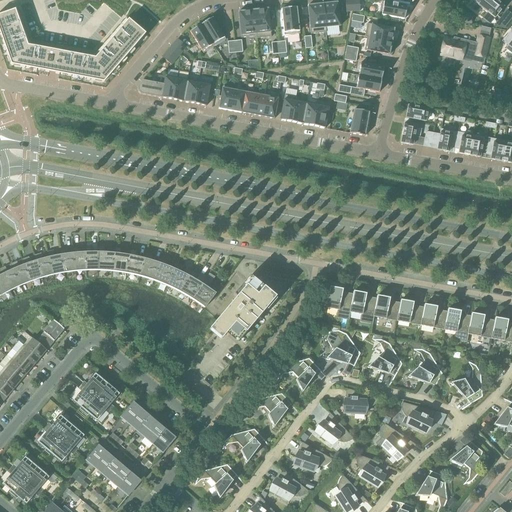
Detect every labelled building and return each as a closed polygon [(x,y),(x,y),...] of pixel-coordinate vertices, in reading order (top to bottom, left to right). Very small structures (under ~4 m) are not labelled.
[(471,0),(478,5),(478,6),(487,13),(483,18),(490,24),(503,7),(493,0),(471,0)] [(381,1),(379,15),(381,15),(404,20),(406,6),(384,2),(381,1)] [(337,3),(322,4),(325,28),(340,26),(337,3)] [(308,6),(311,34),(326,33),(325,28),(322,4),(308,6)] [(297,8),(281,9),(284,36),(287,35),(288,43),(299,42),(298,34),(299,34),(297,8)] [(256,37),(255,37),(256,39),(271,37),(268,9),(253,10),(256,37)] [(15,10),(0,15),(0,35),(10,64),(11,65),(12,65),(12,66),(37,70),(42,71),(49,72),(55,74),(59,74),(102,82),(103,82),(104,82),(145,34),(128,20),(95,58),(28,46),(15,10)] [(256,37),(253,10),(238,12),(241,38),(255,37),(256,37)] [(351,21),(363,24),(364,17),(352,14),(351,21)] [(212,18),(201,25),(214,47),(226,40),(212,18)] [(500,19),(494,26),(506,29),(509,26),(500,19)] [(364,37),(367,38),(367,37),(392,42),(394,29),(367,24),(364,37)] [(203,54),(214,47),(201,25),(190,32),(203,54)] [(511,31),(502,41),(508,46),(505,49),(511,54),(511,31)] [(305,49),(312,48),(311,36),(304,37),(305,49)] [(474,53),(473,55),(485,58),(489,39),(478,36),(476,44),(474,53)] [(367,38),(364,50),(389,55),(392,42),(367,37),(367,38)] [(444,38),(440,55),(455,59),(456,55),(462,56),(463,51),(474,53),(476,44),(459,39),(458,42),(444,38)] [(177,39),(173,45),(182,52),(187,47),(177,39)] [(234,41),(236,53),(243,52),(241,40),(234,41)] [(236,53),(234,41),(227,42),(229,54),(236,53)] [(285,41),(278,42),(279,54),(286,53),(285,41)] [(279,54),(278,42),(271,43),(272,55),(279,54)] [(345,53),(357,55),(358,49),(346,46),(345,53)] [(171,47),(166,52),(176,60),(180,55),(171,47),(172,47),(171,47)] [(171,65),(176,60),(166,52),(162,58),(171,65)] [(357,55),(345,53),(344,60),(355,62),(357,55)] [(361,63),(358,76),(381,80),(384,67),(361,63)] [(165,75),(163,85),(164,85),(161,98),(173,100),(177,78),(165,75)] [(379,93),(381,80),(358,76),(356,89),(379,93)] [(173,100),(183,102),(187,80),(177,78),(173,100)] [(198,79),(198,81),(198,82),(194,104),(206,107),(210,81),(198,79)] [(183,102),(194,104),(198,82),(198,81),(187,80),(183,102)] [(140,94),(142,95),(143,95),(145,95),(145,96),(145,95),(147,96),(148,96),(150,96),(150,97),(151,96),(153,97),(152,97),(153,97),(155,97),(156,97),(158,98),(160,98),(161,98),(164,85),(163,85),(143,81),(142,81),(141,83),(141,82),(140,83),(141,83),(139,85),(139,84),(139,85),(138,87),(137,87),(138,87),(137,89),(137,90),(138,92),(140,94)] [(338,92),(349,94),(351,88),(339,85),(338,92)] [(218,109),(230,111),(234,89),(223,86),(218,109)] [(241,113),(245,91),(234,89),(230,111),(241,113)] [(241,113),(251,115),(256,93),(245,91),(241,113)] [(251,115),(262,117),(266,95),(256,93),(251,115)] [(274,120),(278,97),(266,95),(262,117),(274,120)] [(296,100),(297,98),(284,95),(280,121),(291,123),(296,100)] [(333,102),(345,104),(346,97),(335,95),(333,102)] [(296,100),(291,123),(302,125),(306,102),(296,100)] [(317,104),(316,104),(306,102),(302,125),(313,127),(317,104)] [(317,102),(316,104),(317,104),(313,127),(324,129),(329,104),(317,102)] [(408,106),(405,118),(412,120),(419,121),(425,122),(427,110),(408,106)] [(354,110),(349,134),(364,137),(369,113),(354,110)] [(402,136),(400,143),(412,145),(412,144),(416,126),(404,124),(403,129),(402,129),(401,136),(402,136)] [(437,149),(437,150),(449,152),(453,153),(453,148),(454,148),(457,133),(441,130),(440,135),(437,149)] [(426,133),(423,146),(430,148),(433,134),(426,133)] [(457,133),(454,148),(459,149),(458,154),(463,155),(469,156),(472,136),(457,133)] [(433,134),(430,148),(437,149),(440,135),(433,134)] [(472,136),(469,156),(479,158),(480,153),(485,154),(488,139),(472,136)] [(488,139),(485,154),(491,155),(490,160),(501,162),(504,142),(488,139)] [(501,162),(506,163),(511,164),(511,159),(511,143),(504,142),(501,162)] [(73,255),(75,271),(81,270),(86,270),(85,254),(80,254),(79,247),(72,248),(73,255)] [(85,254),(86,270),(93,270),(97,270),(98,254),(92,254),(92,247),(85,247),(85,254)] [(98,254),(97,270),(104,270),(112,271),(113,255),(104,254),(105,247),(98,247),(98,254)] [(61,256),(63,272),(70,271),(75,271),(73,255),(67,255),(66,248),(59,250),(60,256),(61,256)] [(113,255),(112,271),(119,272),(126,273),(129,257),(120,256),(121,248),(114,248),(113,255)] [(48,259),(52,275),(59,273),(63,272),(61,256),(60,256),(55,257),(53,250),(47,252),(48,259)] [(129,257),(126,273),(133,274),(140,276),(144,261),(144,260),(136,258),(137,251),(130,250),(129,257)] [(36,262),(41,278),(48,276),(52,275),(48,259),(43,260),(41,253),(34,255),(36,262)] [(159,265),(151,262),(153,255),(146,253),(144,260),(144,261),(140,276),(147,278),(152,280),(154,280),(159,265)] [(25,266),(30,281),(37,279),(41,278),(36,262),(31,264),(29,257),(22,259),(24,266),(25,266)] [(166,285),(167,286),(174,271),(166,267),(168,261),(161,258),(159,265),(154,280),(160,283),(166,285)] [(13,271),(20,285),(26,283),(30,281),(25,266),(24,266),(19,268),(16,262),(10,264),(13,271)] [(179,291),(180,292),(188,277),(180,274),(183,267),(176,264),(174,271),(167,286),(173,288),(179,291)] [(2,276),(9,290),(16,287),(20,285),(13,271),(8,273),(5,267),(0,269),(0,272),(2,276)] [(191,298),(193,299),(201,285),(194,281),(197,275),(191,271),(188,277),(180,292),(186,295),(191,298)] [(205,280),(201,285),(193,299),(198,303),(205,308),(215,295),(207,289),(215,277),(209,273),(205,280)] [(221,340),(225,335),(236,345),(275,298),(259,285),(267,276),(256,275),(253,279),(249,276),(240,287),(232,296),(236,298),(211,328),(209,330),(221,340)] [(0,295),(1,295),(5,293),(7,291),(8,291),(9,290),(2,276),(0,276),(0,295)] [(353,296),(352,296),(342,294),(342,290),(329,288),(326,308),(338,310),(336,318),(349,320),(350,313),(353,296)] [(353,292),(352,296),(353,296),(350,313),(361,315),(360,322),(372,325),(374,317),(373,317),(376,300),(365,298),(366,294),(353,292)] [(377,296),(376,300),(373,317),(374,317),(397,321),(400,305),(399,305),(389,303),(390,299),(377,296)] [(400,301),(399,305),(400,305),(397,321),(420,326),(423,309),(412,307),(413,303),(400,301)] [(424,305),(423,309),(420,326),(444,330),(447,314),(436,312),(437,308),(424,305)] [(447,310),(447,314),(444,330),(455,332),(454,340),(466,342),(468,335),(467,335),(471,318),(470,318),(460,316),(460,312),(447,310)] [(471,314),(470,318),(471,318),(467,335),(468,335),(491,339),(494,322),(483,320),(484,316),(471,314)] [(494,318),(494,322),(491,339),(511,342),(511,325),(507,325),(508,321),(494,318)] [(36,342),(46,351),(63,330),(53,321),(36,342)] [(353,366),(349,375),(350,376),(360,354),(346,335),(338,331),(329,332),(330,332),(327,339),(331,347),(335,349),(326,359),(347,365),(348,364),(353,366)] [(39,359),(46,351),(36,342),(30,337),(23,345),(39,359)] [(390,385),(402,364),(389,345),(381,340),(373,340),(372,340),(380,344),(384,353),(380,359),(377,358),(367,368),(388,375),(389,374),(394,376),(389,385),(390,385)] [(12,349),(17,353),(33,366),(39,359),(23,345),(22,344),(19,341),(12,349)] [(430,395),(442,374),(429,354),(422,350),(413,350),(420,354),(424,362),(420,369),(418,368),(407,377),(429,385),(429,383),(434,386),(430,395)] [(26,374),(33,366),(17,353),(10,361),(26,374)] [(325,377),(325,376),(309,359),(286,366),(280,372),(277,380),(283,374),(292,373),(298,378),(296,380),(302,393),(315,375),(314,374),(318,370),(325,377)] [(10,361),(3,369),(19,382),(26,374),(10,361)] [(462,410),(482,397),(480,373),(475,366),(468,362),(472,369),(472,378),(465,383),(464,380),(450,384),(465,400),(467,399),(470,404),(461,409),(462,410)] [(0,372),(0,378),(13,390),(19,382),(3,369),(0,372)] [(81,385),(96,398),(107,384),(95,374),(87,384),(84,382),(81,385)] [(0,392),(6,398),(13,390),(0,378),(0,392)] [(119,394),(107,384),(96,398),(111,410),(114,407),(111,404),(119,394)] [(85,411),(96,398),(81,385),(78,388),(81,391),(73,401),(85,411)] [(378,400),(379,398),(379,397),(343,389),(343,390),(346,391),(345,400),(344,400),(344,413),(365,415),(365,409),(367,408),(368,408),(370,408),(371,407),(373,407),(374,406),(375,405),(376,404),(377,402),(378,401),(378,400)] [(297,412),(298,412),(281,394),(258,400),(252,406),(249,414),(255,409),(264,407),(270,413),(268,415),(274,428),(287,410),(286,409),(290,405),(297,412)] [(111,410),(96,398),(85,411),(96,421),(105,411),(108,414),(111,410)] [(511,403),(502,398),(502,399),(510,403),(508,408),(506,408),(493,426),(507,428),(508,425),(511,427),(511,403)] [(121,417),(129,424),(141,410),(133,403),(121,417)] [(430,421),(441,426),(446,415),(402,403),(401,404),(401,405),(401,407),(401,408),(401,410),(402,411),(402,413),(403,414),(404,415),(405,416),(406,417),(407,418),(408,419),(406,425),(425,434),(431,422),(430,421)] [(149,417),(141,410),(129,424),(137,431),(149,417)] [(353,440),(353,439),(335,419),(331,415),(328,412),(327,412),(329,415),(324,422),(323,422),(315,432),(332,445),(335,440),(337,441),(338,442),(340,442),(341,443),(343,443),(344,443),(346,443),(347,442),(349,442),(350,441),(351,440),(353,440)] [(49,423),(46,427),(61,439),(72,426),(60,416),(52,426),(49,423)] [(157,423),(149,417),(137,431),(145,438),(157,423)] [(157,423),(145,438),(152,444),(164,430),(157,423)] [(385,441),(386,442),(381,447),(397,461),(406,452),(405,451),(412,444),(415,446),(415,445),(384,424),(384,425),(383,426),(383,427),(382,429),(382,430),(382,432),(382,433),(382,435),(382,436),(383,437),(383,439),(384,440),(385,441)] [(72,426),(61,439),(76,452),(78,449),(75,446),(84,436),(72,426)] [(49,453),(61,439),(46,427),(43,430),(46,432),(37,442),(49,453)] [(173,437),(164,430),(152,444),(162,453),(168,446),(166,444),(173,437)] [(270,448),(270,447),(254,430),(231,436),(225,442),(222,450),(228,444),(237,443),(243,449),(240,451),(246,464),(260,446),(259,445),(263,441),(270,448)] [(477,475),(482,452),(463,436),(463,437),(470,444),(467,448),(466,447),(448,461),(461,467),(463,464),(469,469),(468,478),(463,485),(471,482),(477,475)] [(76,452),(61,439),(49,453),(61,463),(70,453),(73,455),(76,452)] [(331,462),(331,461),(332,460),(299,442),(302,444),(299,453),(298,453),(293,465),(313,472),(315,467),(317,467),(318,467),(320,467),(321,467),(323,467),(324,466),(326,466),(327,465),(328,464),(330,463),(331,462)] [(86,461),(94,468),(106,453),(98,446),(86,461)] [(511,455),(511,449),(510,447),(503,455),(508,460),(511,455)] [(114,460),(106,453),(94,468),(102,474),(114,460)] [(357,455),(356,456),(356,457),(356,458),(356,460),(356,461),(356,463),(356,464),(357,465),(357,467),(358,468),(359,469),(360,470),(361,471),(362,472),(359,477),(377,488),(384,477),(383,476),(388,468),(391,469),(392,468),(357,455)] [(11,468),(25,481),(37,467),(25,457),(16,467),(13,465),(11,468)] [(122,467),(114,460),(102,474),(110,481),(122,467)] [(144,466),(149,469),(153,465),(148,461),(144,466)] [(242,483),(243,483),(227,465),(204,471),(197,477),(195,485),(201,480),(210,479),(215,484),(213,486),(219,499),(233,481),(232,480),(236,476),(242,483)] [(49,478),(37,467),(25,481),(40,493),(43,490),(40,488),(49,478)] [(110,481),(118,487),(130,473),(122,467),(110,481)] [(14,494),(25,481),(11,468),(8,472),(11,474),(2,484),(14,494)] [(439,511),(443,508),(447,500),(444,477),(421,468),(421,469),(430,472),(428,478),(427,477),(415,496),(429,497),(430,494),(437,497),(440,506),(437,511),(439,511)] [(307,493),(308,492),(279,469),(281,472),(277,480),(276,479),(269,491),(288,501),(291,496),(293,496),(294,497),(296,497),(297,497),(299,497),(300,497),(302,496),(303,496),(304,495),(306,494),(307,493)] [(131,488),(138,480),(130,473),(118,487),(128,496),(133,489),(131,488)] [(343,476),(342,476),(341,477),(340,479),(339,480),(339,481),(338,483),(338,484),(338,486),(338,487),(338,489),(339,490),(339,492),(340,493),(335,497),(344,511),(349,511),(357,507),(357,506),(365,501),(367,504),(368,503),(343,476)] [(40,493),(25,481),(14,494),(26,504),(35,494),(38,497),(40,493)] [(505,497),(511,488),(511,484),(509,482),(500,493),(505,497)] [(273,511),(260,497),(259,497),(258,497),(261,500),(255,507),(254,507),(250,511),(273,511)] [(415,511),(416,509),(393,500),(393,501),(402,505),(400,510),(399,509),(397,511),(415,511)]
